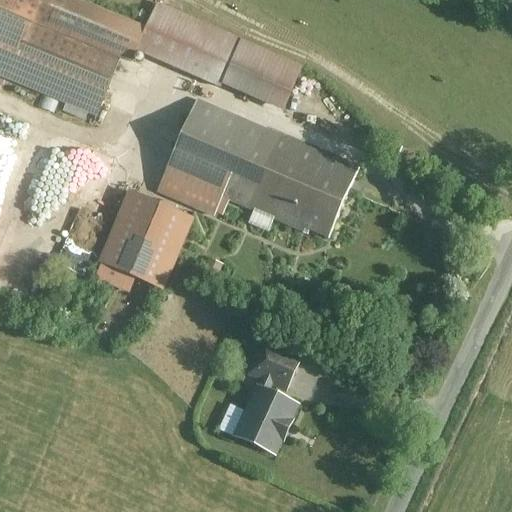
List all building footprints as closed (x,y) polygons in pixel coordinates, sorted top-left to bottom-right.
[(80,0),(0,0),(0,74),(98,115),(122,57),(134,63),(140,50),(149,28),(80,0)] [(304,66),(159,5),(149,28),(140,50),(284,111),(304,66)] [(363,165),(198,96),(157,192),(217,217),(226,195),(331,239),(363,165)] [(80,174),(17,145),(0,174),(0,284),(32,295),(80,174)] [(131,191),(100,263),(166,291),(196,219),(131,191)] [(263,341),(248,374),(286,391),(301,358),(263,341)] [(301,405),(256,386),(234,438),(278,457),(301,405)]
